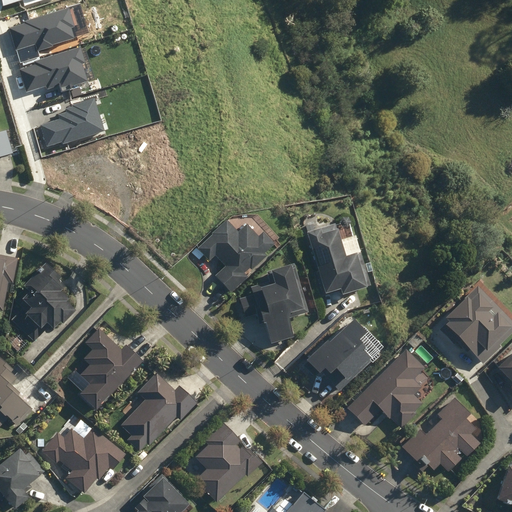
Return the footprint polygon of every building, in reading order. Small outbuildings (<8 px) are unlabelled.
[(75,27),(69,8),(24,22),(25,23),(8,29),(16,51),(35,45),(37,51),(53,46),(53,45),(74,38),(71,28),(75,27)] [(84,62),(80,47),(34,61),(35,64),(19,69),(26,93),(46,87),(47,90),(58,86),(59,88),(86,80),(81,63),(84,62)] [(63,144),(105,131),(95,98),(72,105),(73,107),(66,109),(67,112),(58,115),(60,119),(40,125),(47,146),(62,142),(63,144)] [(0,156),(14,152),(8,131),(0,133),(0,156)] [(208,261),(215,254),(226,266),(215,276),(230,292),(250,273),(277,249),(262,232),(258,236),(246,223),(237,231),(227,221),(196,249),(208,261)] [(341,291),(342,293),(370,285),(360,251),(345,255),(336,223),(306,232),(318,271),(312,272),(319,297),(341,291)] [(15,283),(20,259),(0,255),(0,320),(2,311),(5,312),(11,282),(15,283)] [(293,262),(266,270),(269,280),(253,284),(256,294),(240,298),(247,323),(262,319),(269,343),(292,336),(287,320),(308,314),(304,299),(299,282),(293,262)] [(29,305),(15,319),(37,340),(47,330),(45,328),(50,323),(57,329),(63,321),(66,324),(79,312),(69,303),(71,300),(63,293),(68,287),(61,281),(63,278),(50,265),(20,296),(29,305)] [(449,322),(441,331),(452,342),(457,336),(462,341),(470,341),(470,347),(483,360),(497,346),(492,341),(507,326),(495,315),(491,320),(482,311),(487,307),(476,296),(468,304),(464,300),(445,319),(449,322)] [(319,382),(324,378),(337,392),(373,358),(361,344),(370,336),(353,318),(303,365),(319,382)] [(98,409),(143,362),(126,345),(121,351),(99,330),(86,344),(94,351),(85,360),(91,366),(82,375),(91,384),(82,394),(98,409)] [(33,344),(21,333),(11,344),(22,355),(33,344)] [(424,367),(406,349),(348,407),(364,424),(384,404),(404,424),(417,411),(415,409),(423,401),(415,392),(422,384),(414,376),(424,367)] [(511,351),(498,365),(511,379),(511,351)] [(16,373),(0,358),(0,425),(6,419),(17,429),(33,411),(17,398),(19,394),(9,386),(16,378),(14,376),(16,373)] [(175,392),(155,374),(138,392),(146,399),(122,425),(132,434),(127,439),(139,450),(146,442),(149,445),(176,416),(180,420),(196,403),(180,388),(175,392)] [(455,396),(439,412),(443,417),(426,434),(420,428),(404,445),(425,467),(429,462),(435,467),(442,461),(450,468),(461,457),(454,450),(458,446),(466,454),(479,441),(470,433),(476,426),(466,416),(470,411),(455,396)] [(196,478),(217,500),(246,472),(248,474),(262,462),(249,448),(246,451),(242,447),(239,449),(235,444),(239,440),(223,424),(205,441),(208,444),(195,456),(207,468),(196,478)] [(126,455),(92,428),(83,439),(71,429),(64,438),(57,433),(42,451),(56,461),(58,459),(73,470),(66,478),(85,493),(107,466),(114,471),(126,455)] [(29,451),(25,455),(19,448),(0,463),(0,501),(4,499),(14,510),(29,497),(22,489),(40,474),(44,471),(29,451)] [(511,465),(509,465),(499,499),(511,502),(511,465)] [(188,511),(194,507),(163,475),(131,505),(136,510),(133,511),(188,511)] [(322,511),(326,507),(304,490),(286,511),(279,511),(274,508),(271,511),(322,511)]
